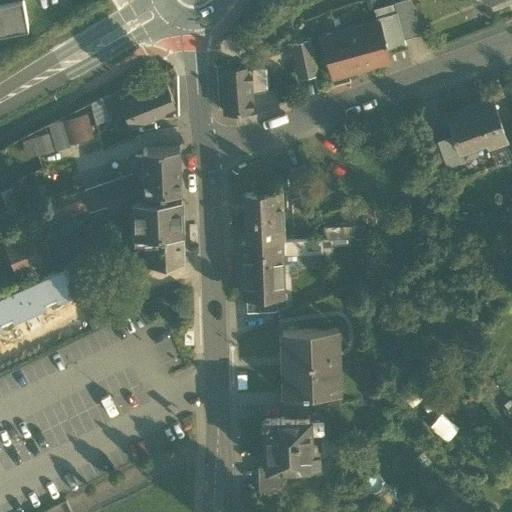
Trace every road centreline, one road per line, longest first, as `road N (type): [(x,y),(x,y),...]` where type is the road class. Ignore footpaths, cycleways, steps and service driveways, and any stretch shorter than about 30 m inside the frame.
road 1 (residential): [(219,511),(205,153)]
road 2 (residential): [(205,153),(511,40)]
road 3 (tertiary): [(0,104),(159,10)]
road 4 (residential): [(205,153),(193,27)]
